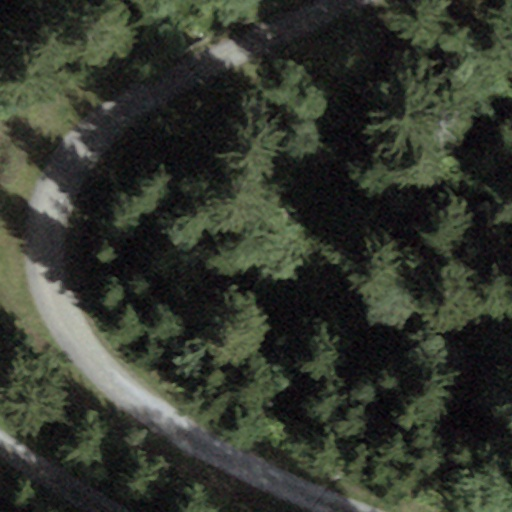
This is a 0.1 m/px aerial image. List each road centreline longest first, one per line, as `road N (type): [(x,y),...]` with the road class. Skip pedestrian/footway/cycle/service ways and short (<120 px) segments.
road 1 (track): [(367,511),(145,412),(103,380),(76,346),(57,294),(52,239),(63,181),(96,138),(136,105),(334,0)]
road 2 (track): [(134,511),(0,431)]
